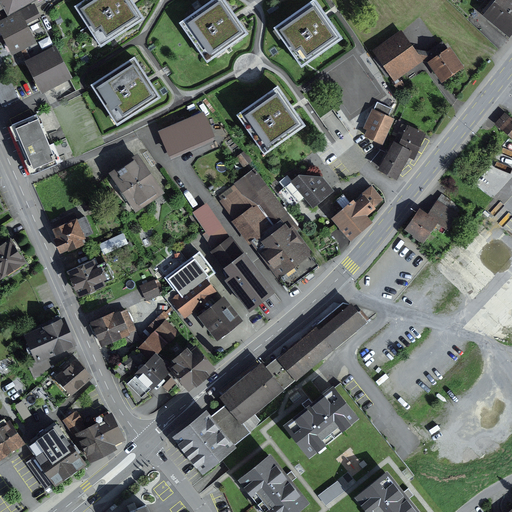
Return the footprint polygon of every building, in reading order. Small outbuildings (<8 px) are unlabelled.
[(0,0),(0,14),(3,12),(7,19),(42,0),(0,0)] [(145,22),(130,0),(88,0),(74,9),(101,51),(145,22)] [(247,33),(222,0),(212,0),(179,24),(207,62),(247,33)] [(340,37),(313,0),(312,0),(274,28),(301,66),(340,37)] [(511,36),(511,0),(497,0),(483,18),(509,40),(511,36)] [(41,20),(34,6),(7,19),(0,23),(0,35),(12,58),(36,46),(27,27),(41,20)] [(402,31),(372,52),(394,83),(424,62),(423,61),(415,51),(402,31)] [(49,38),(39,44),(42,51),(53,45),(49,38)] [(429,63),(427,65),(442,85),(465,69),(450,49),(449,49),(444,43),(428,53),(415,51),(423,61),(429,63)] [(73,80),(56,47),(25,63),(42,96),(73,80)] [(117,130),(161,102),(135,60),(90,88),(117,130)] [(20,99),(5,68),(0,70),(0,101),(3,107),(20,99)] [(407,89),(402,81),(395,86),(400,94),(407,89)] [(303,124),(276,87),(236,116),(263,152),(303,124)] [(372,108),(364,127),(367,128),(364,135),(383,144),(395,117),(389,115),(392,108),(378,102),(374,109),(372,108)] [(30,173),(59,161),(37,110),(9,122),(30,173)] [(204,110),(158,129),(171,159),(216,140),(204,110)] [(511,116),(505,111),(495,123),(511,137),(511,116)] [(407,123),(398,141),(412,148),(408,156),(413,159),(427,132),(407,123)] [(396,177),(408,156),(412,148),(398,141),(393,139),(378,168),(396,177)] [(165,191),(138,151),(108,170),(136,211),(165,191)] [(234,184),(217,197),(233,218),(232,220),(250,244),(252,242),(279,278),(281,276),(290,288),(321,266),(311,253),(314,251),(296,227),(298,225),(254,168),(233,183),(234,184)] [(299,172),(289,180),(289,181),(279,190),(293,207),(304,197),(313,207),(335,189),(322,175),(299,172)] [(353,197),(330,216),(351,241),(374,221),(368,214),(377,207),(375,205),(383,198),(372,184),(354,199),(353,197)] [(419,206),(404,228),(423,242),(437,221),(448,228),(463,207),(442,192),(428,212),(419,206)] [(211,250),(230,273),(225,277),(249,310),(276,289),(245,248),(243,250),(231,234),(230,235),(207,201),(193,211),(206,231),(202,233),(213,248),(211,250)] [(86,235),(93,232),(85,215),(78,218),(77,216),(53,228),(57,236),(55,238),(61,251),(68,248),(69,250),(87,241),(85,237),(87,236),(86,235)] [(104,255),(129,243),(124,232),(99,244),(104,255)] [(0,275),(1,277),(26,261),(13,242),(12,242),(10,239),(8,241),(6,239),(0,242),(0,275)] [(165,276),(187,260),(178,248),(156,264),(165,276)] [(174,288),(164,295),(171,305),(174,303),(185,317),(203,304),(206,308),(222,295),(209,277),(216,272),(200,250),(187,260),(165,276),(174,288)] [(94,257),(67,269),(79,295),(105,283),(103,278),(107,276),(101,262),(98,264),(94,257)] [(155,279),(140,285),(147,301),(162,294),(155,279)] [(198,314),(217,339),(243,319),(224,293),(222,295),(206,308),(198,314)] [(284,386),(366,319),(351,301),(319,327),(316,324),(266,364),(284,386)] [(114,309),(90,320),(102,346),(130,333),(129,330),(136,327),(127,308),(121,310),(120,309),(115,311),(114,309)] [(37,362),(78,343),(64,314),(24,333),(37,362)] [(178,333),(166,320),(138,346),(149,357),(156,350),(158,352),(178,333)] [(169,364),(168,365),(172,368),(188,389),(195,383),(196,384),(210,373),(209,372),(216,366),(195,341),(190,346),(187,343),(171,356),(174,360),(169,364)] [(149,357),(134,371),(136,373),(127,382),(141,396),(149,388),(150,390),(172,368),(168,365),(169,364),(158,352),(156,350),(149,357)] [(119,376),(137,364),(132,358),(130,354),(114,365),(119,376)] [(54,375),(71,395),(93,376),(76,356),(54,375)] [(262,359),(219,395),(226,403),(242,422),(254,411),(284,386),(266,364),(262,359)] [(283,422),(309,454),(360,414),(333,381),(311,399),(309,397),(302,403),(304,406),(283,422)] [(226,403),(212,414),(237,445),(263,422),(254,411),(242,422),(226,403)] [(212,414),(206,407),(172,434),(203,472),(237,445),(212,414)] [(88,425),(77,409),(59,422),(71,440),(77,436),(75,432),(88,425)] [(126,438),(112,410),(104,414),(103,411),(94,416),(96,421),(88,425),(75,432),(77,436),(90,462),(118,448),(116,443),(126,438)] [(0,457),(25,441),(10,417),(7,419),(5,415),(0,417),(0,457)] [(59,422),(57,420),(27,442),(36,455),(25,462),(46,490),(54,484),(56,486),(88,463),(71,440),(59,422)] [(271,450),(238,476),(266,511),(294,511),(310,500),(271,450)] [(423,511),(387,467),(355,493),(370,511),(423,511)] [(338,479),(317,495),(325,505),(345,489),(338,479)] [(130,509),(122,511),(152,511),(147,501),(135,506),(134,503),(128,506),(130,509)]
